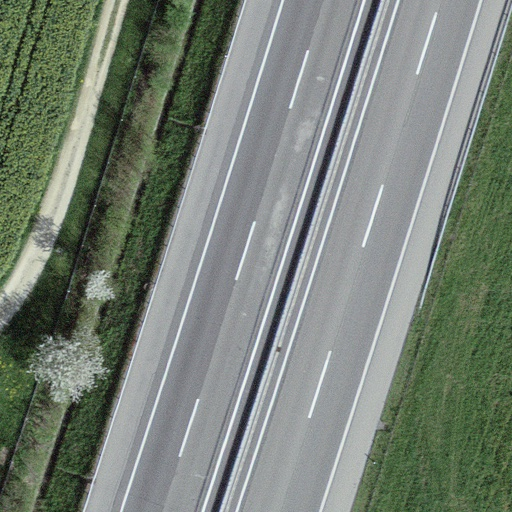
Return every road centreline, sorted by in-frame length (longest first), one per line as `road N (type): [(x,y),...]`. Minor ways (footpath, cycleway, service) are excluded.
road 1 (motorway): [(323,0),(161,511)]
road 2 (motorway): [(278,511),(439,0)]
road 3 (track): [(117,0),(55,207),(0,316)]
